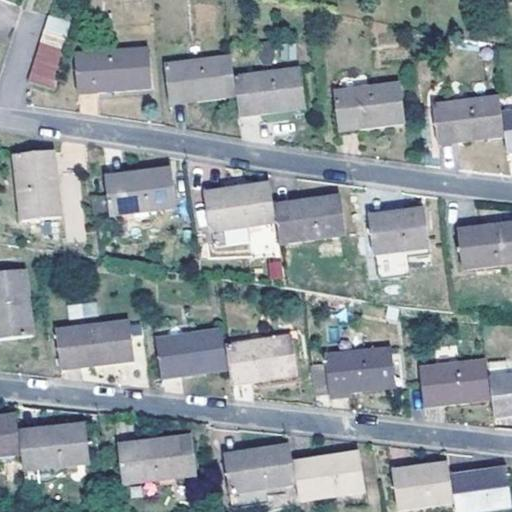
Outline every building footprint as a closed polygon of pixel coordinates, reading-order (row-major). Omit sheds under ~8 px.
[(71,16),(45,7),(41,21),(66,30),(71,16)] [(66,30),(41,21),(37,35),(63,43),(66,30)] [(33,48),(59,56),(63,43),(37,35),(33,48)] [(73,49),(76,80),(94,78),(95,85),(147,81),(143,43),(73,49)] [(59,56),(33,48),(29,61),(55,69),(59,56)] [(232,72),(231,66),(229,51),(162,60),(166,90),(183,89),(185,95),(216,91),(234,89),(232,72)] [(51,83),(55,69),(29,61),(26,75),(51,83)] [(297,63),(232,72),(234,89),(236,104),(253,101),(255,108),(302,102),(297,63)] [(76,87),(95,85),(94,78),(76,80),(76,87)] [(395,79),(330,88),(334,120),(353,117),(353,124),(402,117),(395,79)] [(166,98),(185,95),(183,89),(166,90),(166,98)] [(498,111),(496,93),(431,103),(435,132),(452,131),(454,137),(501,130),(498,111)] [(236,104),(237,111),(255,108),(253,101),(236,104)] [(511,109),(498,111),(501,130),(503,141),(511,139),(511,109)] [(336,126),(353,124),(353,117),(334,120),(336,126)] [(435,140),(454,137),(452,131),(435,132),(435,140)] [(511,139),(503,141),(504,147),(511,146),(511,139)] [(49,146),(43,147),(46,166),(51,165),(49,146)] [(57,211),(51,165),(46,166),(43,147),(11,150),(19,215),(57,211)] [(167,164),(121,169),(122,176),(104,178),(107,209),(171,201),(167,164)] [(103,171),(104,178),(122,176),(121,169),(103,171)] [(59,175),(64,242),(84,241),(78,173),(59,175)] [(206,227),(273,219),(271,208),(271,200),(267,178),(218,185),(219,193),(202,195),(206,227)] [(201,187),(202,195),(219,193),(218,185),(201,187)] [(273,219),(276,238),(341,229),(336,192),(286,197),(287,205),(271,208),(273,219)] [(271,200),(271,208),(287,205),(286,197),(271,200)] [(384,209),(385,217),(367,220),(369,249),(427,241),(421,204),(384,209)] [(367,220),(385,217),(384,209),(365,212),(367,220)] [(511,217),(472,223),(474,231),(455,234),(459,263),(511,256),(511,217)] [(454,225),(455,234),(474,231),(472,223),(454,225)] [(0,256),(0,266),(20,263),(19,254),(0,256)] [(0,266),(0,333),(29,330),(20,263),(0,266)] [(53,326),(58,358),(74,357),(76,363),(131,357),(126,317),(53,326)] [(153,334),(186,330),(183,317),(152,321),(153,334)] [(223,341),(221,325),(186,330),(153,334),(157,365),(174,364),(175,371),(225,365),(223,341)] [(288,334),(223,341),(225,365),(227,374),(245,373),(247,379),(293,374),(288,334)] [(321,352),(322,358),(325,383),(343,381),(343,389),(391,383),(387,343),(321,352)] [(437,402),(488,396),(485,374),(483,355),(416,364),(420,397),(436,396),(437,402)] [(74,357),(58,358),(60,365),(76,363),(74,357)] [(309,360),(313,393),(326,392),(325,383),(322,358),(309,360)] [(174,364),(157,365),(159,373),(175,371),(174,364)] [(488,396),(489,409),(509,407),(509,412),(511,411),(511,370),(485,374),(488,396)] [(245,373),(227,374),(228,382),(247,379),(245,373)] [(343,381),(325,383),(326,392),(343,389),(343,381)] [(15,426),(13,411),(0,412),(0,450),(17,449),(16,434),(15,426)] [(33,433),(16,434),(17,449),(19,465),(58,460),(86,457),(82,419),(32,425),(33,433)] [(32,425),(15,426),(16,434),(33,433),(32,425)] [(120,477),(123,477),(155,473),(191,469),(186,432),(132,437),(132,445),(115,447),(120,477)] [(114,439),(115,447),(132,445),(132,437),(114,439)] [(227,490),(293,481),(291,465),(290,458),(286,443),(239,450),(239,457),(222,459),(227,490)] [(221,452),(222,459),(239,457),(239,450),(221,452)] [(293,481),(296,497),(359,488),(353,450),(309,456),(309,462),(291,465),(293,481)] [(290,458),(291,465),(309,462),(309,456),(290,458)] [(450,499),(447,479),(446,471),(443,458),(407,464),(408,472),(388,475),(393,506),(450,499)] [(58,460),(19,465),(21,475),(32,474),(35,476),(41,478),(46,477),(52,476),(60,470),(58,460)] [(407,464),(387,468),(388,475),(408,472),(407,464)] [(450,499),(451,510),(507,503),(502,464),(464,469),(466,476),(447,479),(450,499)] [(446,471),(447,479),(466,476),(464,469),(446,471)] [(155,473),(123,477),(125,493),(156,490),(155,473)]
